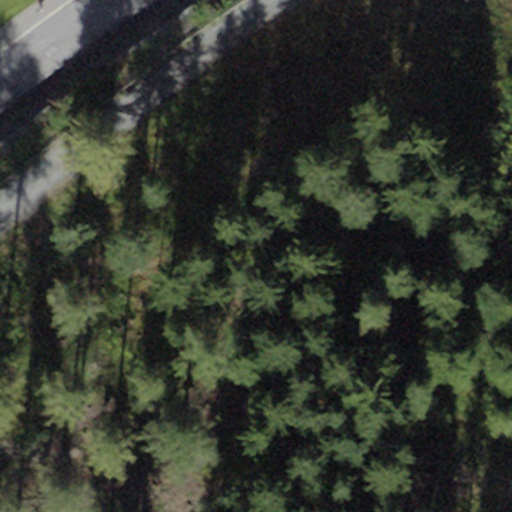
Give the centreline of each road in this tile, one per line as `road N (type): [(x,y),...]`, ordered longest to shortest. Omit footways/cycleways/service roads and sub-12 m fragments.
road 1 (track): [(0,220),(245,28),(295,0)]
road 2 (residential): [(0,87),(132,0)]
